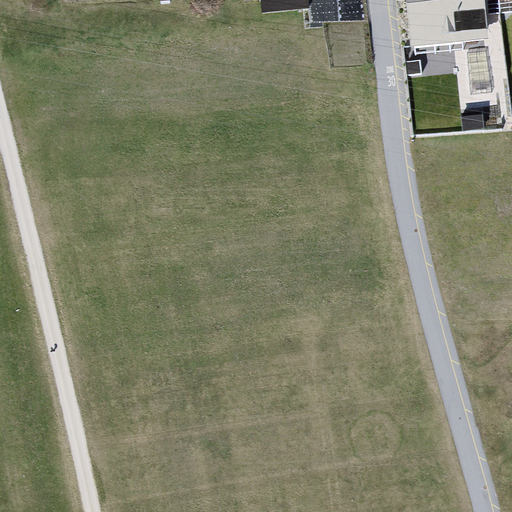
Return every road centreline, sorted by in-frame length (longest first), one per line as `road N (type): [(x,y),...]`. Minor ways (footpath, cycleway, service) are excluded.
road 1 (residential): [(483,511),(425,314),(380,0)]
road 2 (track): [(92,511),(0,116)]
